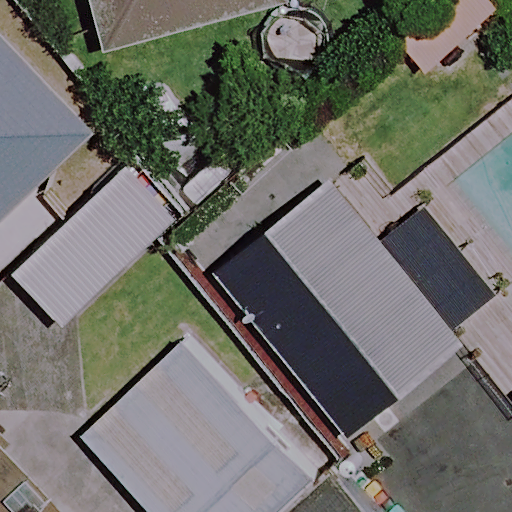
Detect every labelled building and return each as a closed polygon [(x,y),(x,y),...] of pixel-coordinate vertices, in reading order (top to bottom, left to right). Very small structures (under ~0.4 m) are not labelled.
[(106,0),(119,48),(232,18),(245,63),(284,52),(272,7),(294,1),(294,0),(106,0)] [(186,213),(138,162),(28,267),(76,318),(186,213)] [(361,274),(273,171),(186,244),(274,348),(361,274)] [(0,285),(35,251),(0,215),(0,285)] [(361,274),(274,348),(355,444),(442,370),(361,274)] [(90,423),(170,511),(306,511),(343,479),(202,323),(90,423)]
